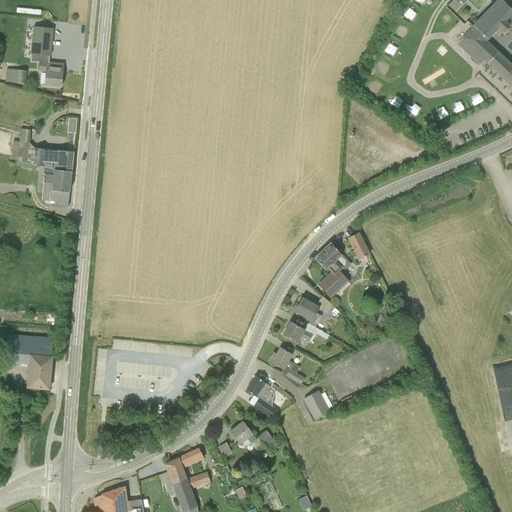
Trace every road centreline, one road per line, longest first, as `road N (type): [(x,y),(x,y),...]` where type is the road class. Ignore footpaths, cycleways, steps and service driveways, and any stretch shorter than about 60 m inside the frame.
road 1 (tertiary): [(66,478),(158,450),(199,424),(238,376),(283,280),(348,214),(511,139)]
road 2 (secondary): [(66,478),(106,0)]
